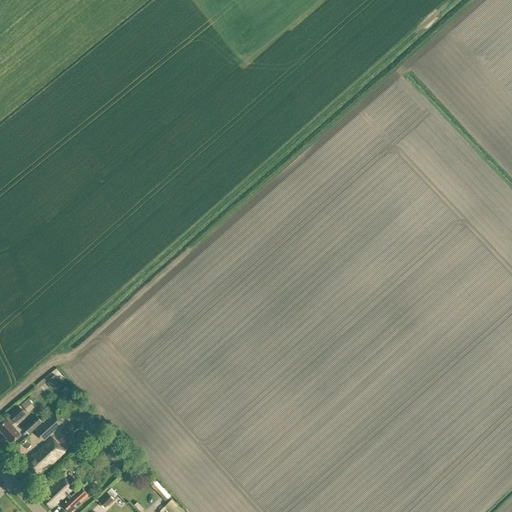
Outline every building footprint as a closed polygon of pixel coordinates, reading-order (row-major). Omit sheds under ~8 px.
[(58,373),(48,381),(52,387),(62,379),(58,373)] [(30,397),(21,405),(25,409),(31,404),(34,401),(30,397)] [(26,414),(19,406),(9,414),(11,416),(8,419),(8,418),(0,424),(0,429),(10,442),(20,433),(12,424),(15,421),(16,422),(26,414)] [(56,413),(35,431),(44,441),(64,423),(56,413)] [(98,427),(104,421),(97,413),(91,419),(98,427)] [(35,416),(22,428),(28,435),(42,422),(35,416)] [(102,428),(88,440),(94,448),(104,439),(101,437),(106,433),(102,428)] [(64,452),(52,438),(25,462),(35,473),(37,472),(39,474),(64,452)] [(26,441),(22,444),(27,449),(31,446),(26,441)] [(85,444),(80,448),(85,453),(90,449),(85,444)] [(74,488),(63,476),(42,497),(44,499),(43,500),(50,507),(52,505),(53,506),(66,495),(70,499),(63,506),(69,511),(70,511),(77,506),(77,507),(82,503),(81,502),(89,495),(82,488),(78,492),(77,490),(71,496),(68,493),(74,488)] [(161,487),(156,491),(165,501),(170,496),(161,487)] [(111,488),(106,492),(107,494),(113,499),(117,494),(111,488)] [(107,494),(98,503),(104,508),(113,499),(107,494)] [(184,511),(172,499),(165,506),(170,511),(184,511)]
